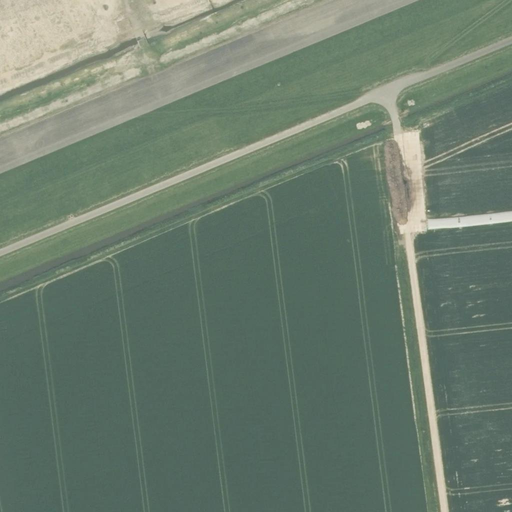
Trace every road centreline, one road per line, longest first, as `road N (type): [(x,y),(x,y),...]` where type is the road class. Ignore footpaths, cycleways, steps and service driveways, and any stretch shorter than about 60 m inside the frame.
road 1 (track): [(0,168),(414,0)]
road 2 (track): [(445,511),(389,89)]
road 3 (track): [(389,89),(126,117)]
road 4 (track): [(389,89),(503,0)]
